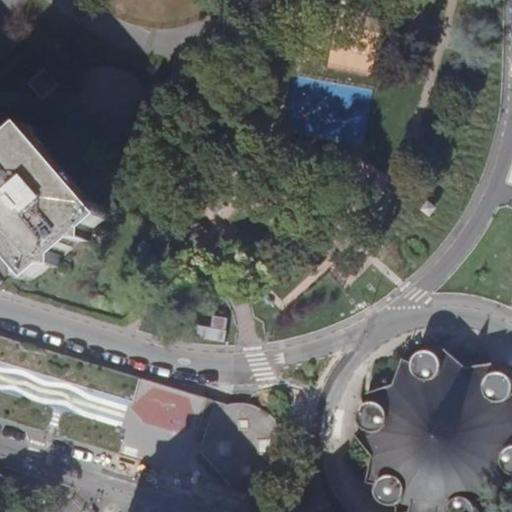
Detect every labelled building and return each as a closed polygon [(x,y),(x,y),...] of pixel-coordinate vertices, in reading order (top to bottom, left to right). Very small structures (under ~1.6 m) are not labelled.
[(55,82),(42,67),(25,82),(38,97),(55,82)] [(0,237),(36,279),(50,267),(61,269),(61,257),(80,241),(91,242),(91,230),(105,220),(28,131),(14,143),(5,142),(3,152),(0,154),(0,237)] [(397,506),(398,511),(424,511),(426,511),(490,511),(497,494),(511,489),(511,378),(510,376),(504,374),(495,376),(493,366),(466,370),(450,353),(442,357),(438,355),(433,352),(427,352),(423,353),(419,356),(415,363),(409,360),(397,387),(371,396),(374,405),(373,405),(367,406),(361,410),(358,415),(358,420),(360,426),(364,431),(358,434),(374,457),(370,486),(377,488),(377,492),(377,496),(379,501),(382,504),(386,507),(391,508),(397,506)] [(138,396),(142,372),(86,362),(81,386),(138,396)] [(5,476),(0,480),(0,508),(19,492),(5,476)]
